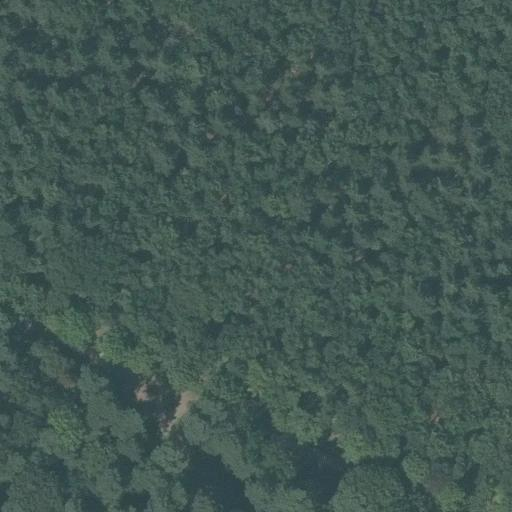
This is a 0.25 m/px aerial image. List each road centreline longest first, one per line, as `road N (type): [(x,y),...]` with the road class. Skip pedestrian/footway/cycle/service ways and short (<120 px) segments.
road 1 (unknown): [(0,288),(498,511)]
road 2 (track): [(140,375),(437,511)]
road 3 (track): [(140,375),(215,511)]
road 4 (track): [(0,310),(140,375)]
